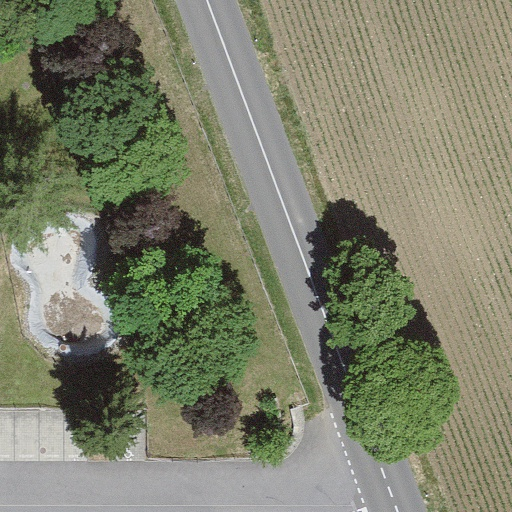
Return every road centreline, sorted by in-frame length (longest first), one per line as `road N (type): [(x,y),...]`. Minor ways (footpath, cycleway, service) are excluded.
road 1 (secondary): [(384,467),(209,0)]
road 2 (residential): [(0,483),(202,484),(384,467)]
